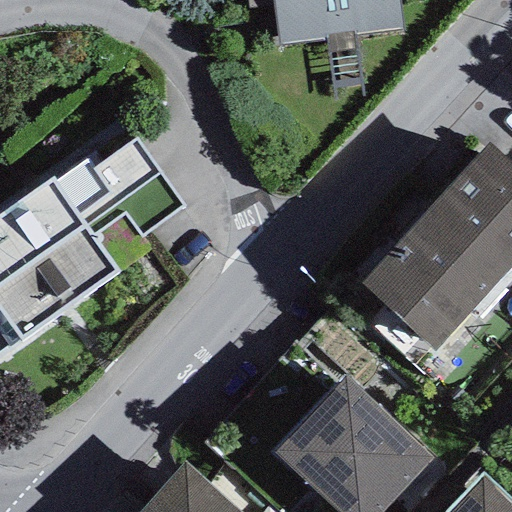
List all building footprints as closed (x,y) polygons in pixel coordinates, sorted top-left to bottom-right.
[(271,0),(277,43),(403,27),(398,0),(271,0)] [(137,136),(93,167),(109,191),(78,213),(94,235),(125,213),(140,235),(183,206),(137,136)] [(360,282),(434,348),(511,261),(511,163),(487,141),(360,282)] [(78,213),(51,174),(0,210),(0,354),(119,271),(94,235),(78,213)] [(376,511),(429,457),(346,380),(276,453),(338,511),(376,511)] [(243,511),(185,460),(138,511),(243,511)] [(511,511),(511,501),(481,472),(443,511),(511,511)]
